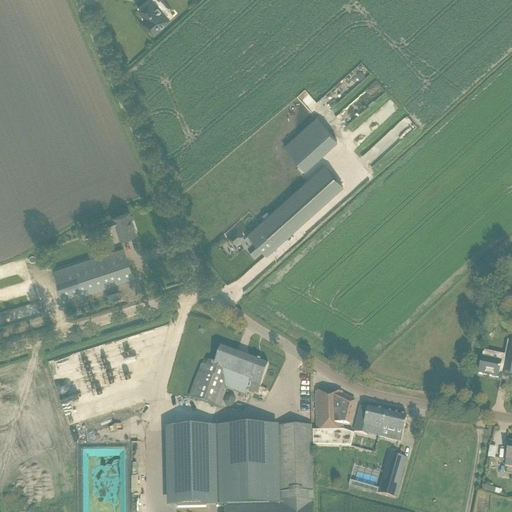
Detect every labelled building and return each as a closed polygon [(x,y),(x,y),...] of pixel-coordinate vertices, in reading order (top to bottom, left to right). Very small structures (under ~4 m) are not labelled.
[(142,20),(153,32),(174,14),(160,0),(149,0),(138,10),(145,18),(142,20)] [(283,147),(305,171),(338,141),(316,117),(283,147)] [(266,255),(343,186),(324,166),(255,228),(247,234),(252,240),(246,245),(255,255),(261,249),(266,255)] [(116,225),(117,229),(120,239),(135,233),(128,212),(119,216),(105,221),(107,228),(116,225)] [(236,228),(226,237),(230,241),(235,236),(238,239),(242,235),(236,228)] [(53,271),(60,292),(63,301),(133,278),(123,248),(53,271)] [(221,348),(212,371),(201,367),(189,399),(219,410),(226,389),(244,396),(247,390),(258,394),(268,366),(221,348)] [(481,360),(480,365),(478,374),(498,378),(501,364),(481,360)] [(183,389),(181,396),(187,398),(189,391),(183,389)] [(349,425),(354,407),(355,402),(342,396),(342,393),(316,393),(315,432),(312,432),(312,447),(350,448),(354,435),(343,432),(343,425),(349,425)] [(226,398),(224,403),(226,407),(229,408),(233,406),(235,401),(233,397),(230,396),(226,398)] [(358,417),(353,434),(367,437),(368,435),(369,429),(383,432),(388,414),(368,409),(368,410),(361,408),(360,407),(358,417)] [(383,432),(381,439),(400,444),(404,428),(407,418),(388,414),(383,432)] [(311,427),(274,428),(276,508),(313,507),(311,427)] [(226,507),(226,509),(276,508),(274,428),(175,430),(177,508),(226,507)] [(377,495),(396,500),(408,459),(408,460),(412,448),(406,446),(402,458),(389,454),(377,495)] [(487,457),(495,459),(497,448),(489,446),(487,457)] [(334,509),(333,498),(321,499),(322,510),(334,509)]
